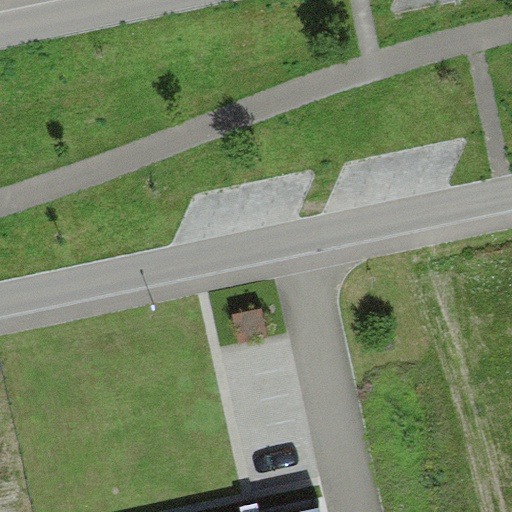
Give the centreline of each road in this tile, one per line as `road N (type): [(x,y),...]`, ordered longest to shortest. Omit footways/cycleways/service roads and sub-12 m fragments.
road 1 (residential): [(0,299),(511,192)]
road 2 (residential): [(147,0),(0,30)]
